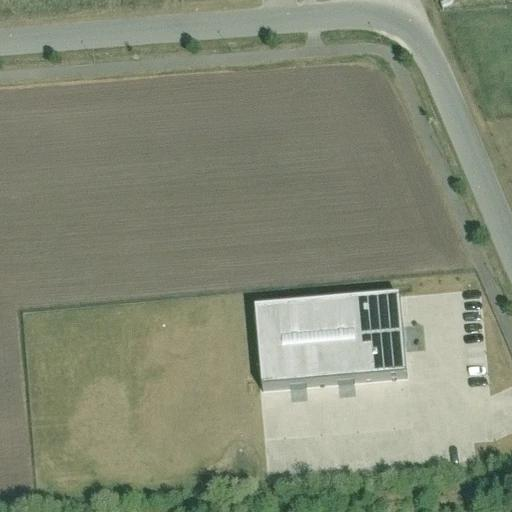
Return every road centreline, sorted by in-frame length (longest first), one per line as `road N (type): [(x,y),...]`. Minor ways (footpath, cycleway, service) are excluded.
road 1 (residential): [(413,13),(0,45)]
road 2 (residential): [(511,247),(413,13)]
